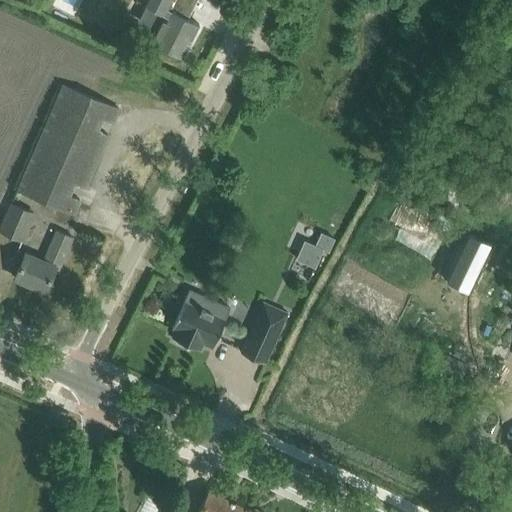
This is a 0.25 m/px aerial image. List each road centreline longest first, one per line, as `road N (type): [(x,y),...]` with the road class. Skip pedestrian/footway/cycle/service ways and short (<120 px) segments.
road 1 (unclassified): [(88,389),(83,356),(97,324),(270,0)]
road 2 (tertiary): [(347,511),(88,389)]
road 3 (unclassified): [(95,511),(88,389)]
